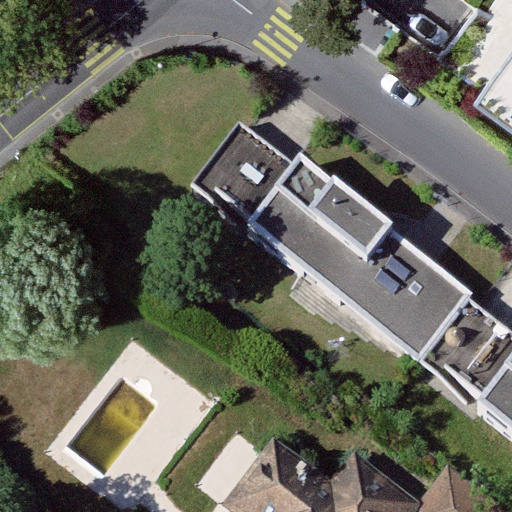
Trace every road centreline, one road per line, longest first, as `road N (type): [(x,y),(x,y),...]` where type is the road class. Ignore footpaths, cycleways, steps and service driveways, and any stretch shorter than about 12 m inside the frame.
road 1 (unclassified): [(511,194),(233,0)]
road 2 (secondary): [(143,0),(0,113)]
